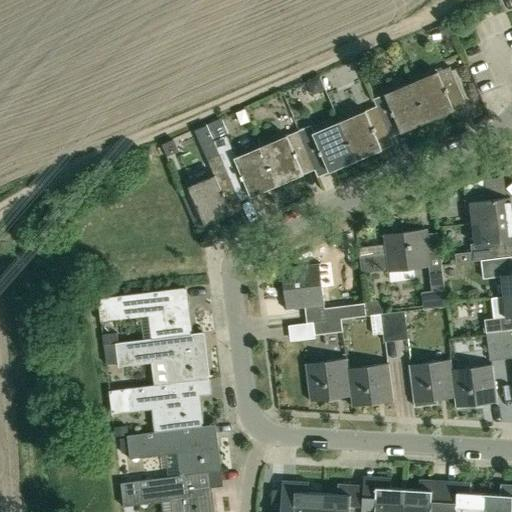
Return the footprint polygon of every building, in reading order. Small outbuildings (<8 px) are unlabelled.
[(447,21),(439,24),(445,38),(452,35),(447,21)] [(453,110),(454,110),(447,92),(458,87),(466,105),(467,105),(450,66),(412,83),(428,121),(429,121),(427,117),(452,106),(453,110)] [(307,82),(312,94),(325,89),(320,76),(307,82)] [(428,121),(412,83),(374,99),(377,106),(386,126),(393,145),(394,144),(383,119),(394,114),(402,132),(403,132),(401,128),(426,117),(428,121)] [(381,150),(382,149),(375,131),(386,126),(377,106),(340,122),(356,160),(355,156),(380,146),(381,150)] [(213,139),(229,132),(223,117),(207,124),(213,139)] [(340,122),(316,132),(312,125),(299,131),(307,151),(318,177),(318,176),(311,158),(322,153),(330,172),(331,171),(329,167),(354,157),(355,161),(356,160),(340,122)] [(261,147),(278,185),(276,181),(301,170),(303,174),(304,174),(296,156),(307,151),(299,131),(261,147)] [(261,147),(236,157),(227,135),(214,140),(220,155),(232,183),(243,178),(251,196),(252,196),(251,192),(275,181),(277,185),(278,185),(261,147)] [(178,151),(173,139),(161,144),(164,150),(167,156),(174,153),(178,151)] [(232,183),(220,155),(207,161),(213,175),(189,186),(205,225),(206,224),(206,223),(219,218),(220,218),(231,213),(231,214),(232,213),(224,195),(235,190),(243,209),(243,208),(240,201),(232,183)] [(473,223),(511,217),(511,214),(510,196),(478,200),(477,188),(464,190),(466,203),(470,203),(473,223)] [(472,252),(455,254),(456,263),(473,261),(496,258),(495,250),(489,251),(488,243),(511,239),(511,217),(473,223),(475,243),(471,244),(472,252)] [(442,265),(430,267),(425,228),(384,234),(388,272),(429,267),(432,290),(422,292),(424,308),(447,305),(442,265)] [(362,273),(379,271),(377,256),(360,258),(362,273)] [(496,258),(473,261),(481,260),(483,278),(502,276),(504,296),(511,295),(511,273),(509,274),(507,256),(496,258)] [(319,263),(281,268),(287,309),(324,305),(319,263)] [(191,334),(191,333),(185,287),(98,298),(101,322),(148,316),(151,338),(151,339),(191,334)] [(511,295),(504,296),(507,318),(490,320),(491,332),(499,331),(511,329),(511,295)] [(326,320),(341,318),(366,315),(365,303),(324,308),(326,320)] [(393,312),(396,340),(408,338),(405,311),(393,312)] [(384,341),(396,340),(393,312),(380,314),(384,341)] [(370,315),(372,335),(383,333),(380,314),(370,315)] [(341,318),(326,320),(313,322),(315,334),(343,331),(341,318)] [(499,331),(502,359),(511,357),(511,339),(511,329),(499,331)] [(490,360),(502,359),(499,331),(491,332),(486,333),(490,360)] [(103,334),(104,344),(118,342),(117,332),(103,334)] [(207,379),(209,379),(203,332),(191,333),(191,334),(151,339),(151,338),(104,344),(106,364),(118,363),(119,367),(166,361),(169,383),(207,379)] [(348,368),(347,358),(305,363),(310,401),(351,396),(352,396),(348,368)] [(437,399),(455,397),(452,369),(451,359),(409,364),(415,407),(437,404),(437,399)] [(352,396),(351,396),(352,406),(394,401),(389,363),(348,368),(352,396)] [(455,397),(456,407),(498,402),(493,364),(452,369),(455,397)] [(209,394),(207,379),(169,383),(109,390),(112,415),(148,410),(151,432),(163,430),(163,431),(203,426),(203,425),(199,395),(209,394)] [(208,472),(220,471),(214,424),(203,425),(203,426),(163,431),(163,430),(151,432),(127,435),(130,459),(178,453),(180,475),(180,476),(208,472)] [(115,436),(129,434),(128,425),(114,426),(115,436)] [(213,511),(210,487),(222,486),(220,471),(208,472),(180,476),(180,475),(121,482),(124,507),(171,501),(172,511),(213,511)] [(403,511),(405,488),(390,487),(391,478),(364,476),(364,486),(362,511),(403,511)] [(443,511),(446,481),(420,479),(419,489),(405,488),(403,511),(443,511)] [(321,511),(323,493),(308,492),(309,482),(282,481),(282,490),(273,490),(271,511),(321,511)] [(484,511),(486,493),(471,492),(472,482),(446,481),(443,511),(484,511)] [(362,511),(364,486),(338,484),(338,494),(323,493),(321,511),(362,511)] [(511,511),(511,484),(501,484),(500,494),(486,493),(484,511),(511,511)]
